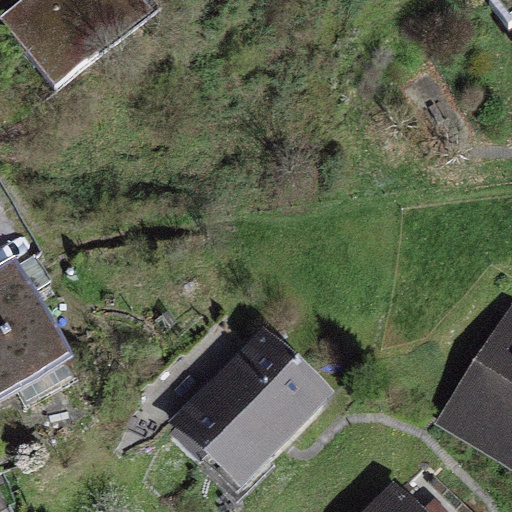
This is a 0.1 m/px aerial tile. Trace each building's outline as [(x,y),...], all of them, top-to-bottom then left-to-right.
[(154,0),(39,0),(14,20),(73,94),(169,19),(154,0)] [(511,0),(497,0),(511,21),(511,0)] [(0,408),(82,363),(26,264),(0,277),(0,408)] [(511,325),(444,431),(511,474),(511,325)] [(259,499),(352,408),(274,329),(181,421),(259,499)] [(448,511),(420,483),(390,511),(448,511)]
